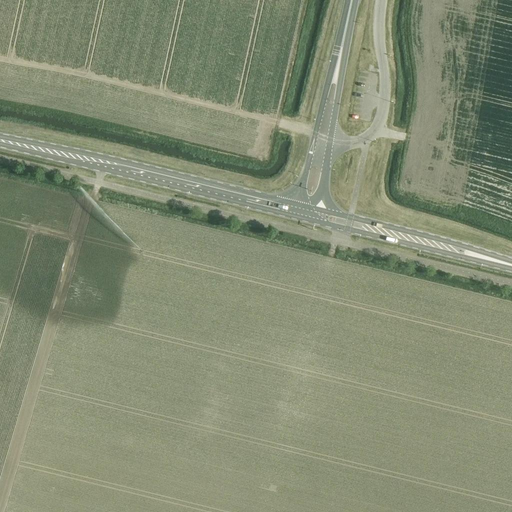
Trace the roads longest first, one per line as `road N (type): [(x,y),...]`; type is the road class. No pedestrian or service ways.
road 1 (secondary): [(296,213),(0,141)]
road 2 (unclassified): [(328,143),(355,144),(378,128),(386,95),(383,0)]
road 3 (secondary): [(511,264),(388,232)]
